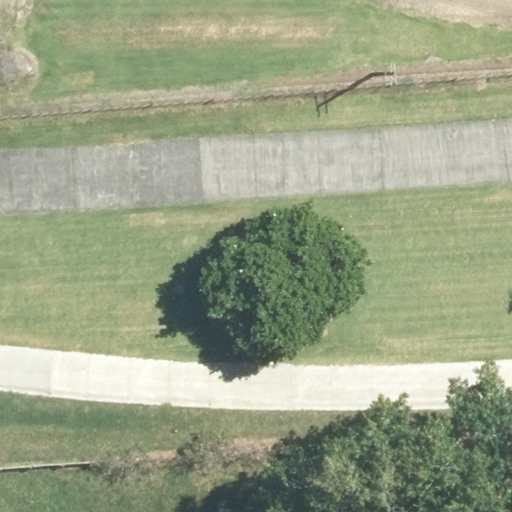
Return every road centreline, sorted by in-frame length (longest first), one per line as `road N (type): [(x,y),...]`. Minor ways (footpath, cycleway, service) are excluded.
road 1 (unclassified): [(0,182),(511,136)]
road 2 (track): [(0,390),(455,409),(511,403)]
